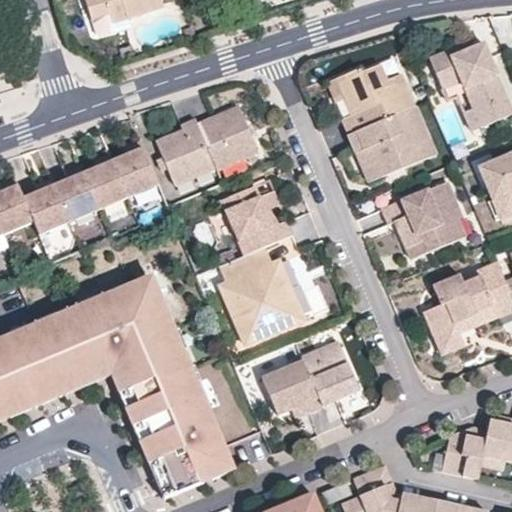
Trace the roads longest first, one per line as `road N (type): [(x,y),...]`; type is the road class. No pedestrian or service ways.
road 1 (residential): [(424,426),(267,49)]
road 2 (residential): [(67,114),(267,49)]
road 3 (residential): [(393,439),(217,511)]
road 4 (residential): [(131,511),(108,457),(84,434),(67,433),(0,466)]
road 5 (residential): [(267,49),(429,0)]
road 6 (residential): [(393,439),(418,485),(511,506)]
